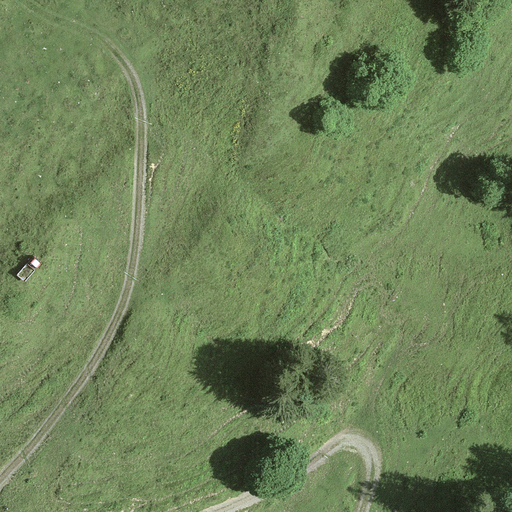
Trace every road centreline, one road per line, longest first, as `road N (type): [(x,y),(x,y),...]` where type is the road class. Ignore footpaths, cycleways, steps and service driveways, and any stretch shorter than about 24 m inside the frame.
road 1 (track): [(97,32),(135,78),(142,107),(132,275),(81,380),(0,478)]
road 2 (track): [(212,511),(348,440),(371,457),(362,511)]
